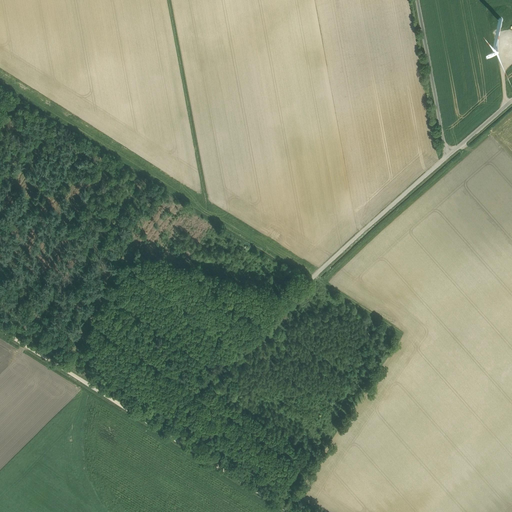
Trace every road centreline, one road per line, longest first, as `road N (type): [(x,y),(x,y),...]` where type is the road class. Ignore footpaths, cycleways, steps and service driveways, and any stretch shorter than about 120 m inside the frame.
road 1 (track): [(155,427),(446,157)]
road 2 (track): [(0,329),(288,511)]
road 3 (track): [(511,99),(446,157),(417,0)]
